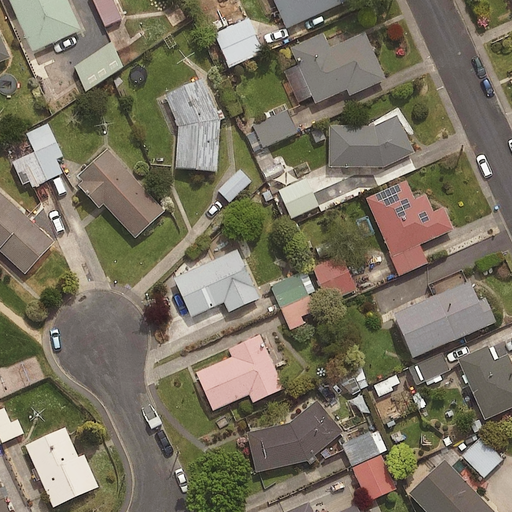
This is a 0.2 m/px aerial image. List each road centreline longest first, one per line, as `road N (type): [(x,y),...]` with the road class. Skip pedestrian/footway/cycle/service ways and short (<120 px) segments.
road 1 (residential): [(511,183),(429,0)]
road 2 (residential): [(101,339),(148,447),(159,486),(153,511)]
